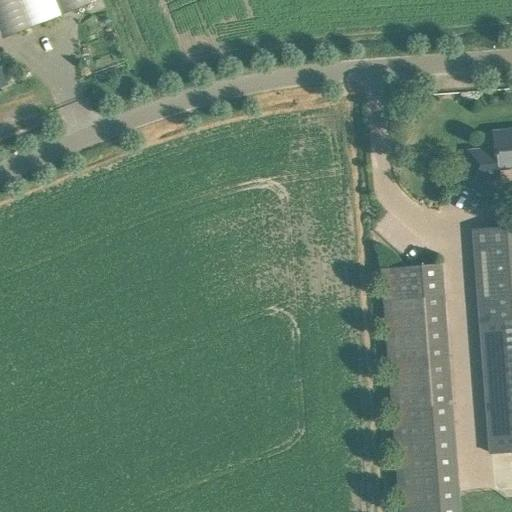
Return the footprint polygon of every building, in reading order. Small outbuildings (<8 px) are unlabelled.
[(51,0),(58,16),(92,3),(90,0),(51,0)] [(131,0),(136,14),(154,7),(151,0),(131,0)] [(495,133),(496,147),(497,150),(470,152),(473,185),(500,182),(498,167),(511,165),(511,134),(496,137),(496,133),(495,133)] [(511,227),(475,230),(492,458),(511,456),(511,227)] [(460,511),(455,439),(442,266),(380,271),(398,511),(460,511)]
